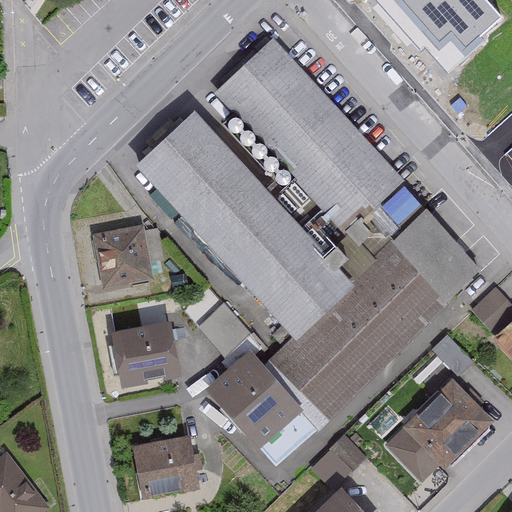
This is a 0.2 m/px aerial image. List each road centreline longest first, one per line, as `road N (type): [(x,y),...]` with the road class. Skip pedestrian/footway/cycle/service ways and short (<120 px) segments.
road 1 (unclassified): [(97,511),(45,234),(46,201),(66,163)]
road 2 (residential): [(511,226),(312,0)]
road 3 (unclassified): [(66,163),(234,0)]
road 4 (residential): [(9,3),(66,163)]
